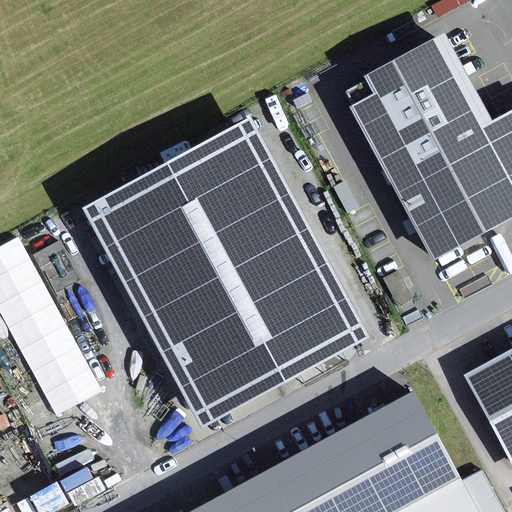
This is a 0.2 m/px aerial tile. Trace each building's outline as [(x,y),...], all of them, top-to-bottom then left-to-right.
[(511,218),(511,109),(494,119),(445,31),(366,75),(368,78),(348,92),(354,104),(351,106),(434,260),(511,218)] [(203,429),(372,336),(252,115),(82,205),(203,429)] [(57,280),(72,317),(98,306),(83,270),(57,280)] [(414,299),(398,271),(383,278),(398,308),(414,299)] [(511,348),(465,374),(511,458),(511,348)] [(482,511),(416,390),(189,511),(482,511)] [(53,447),(79,504),(110,490),(83,433),(53,447)]
